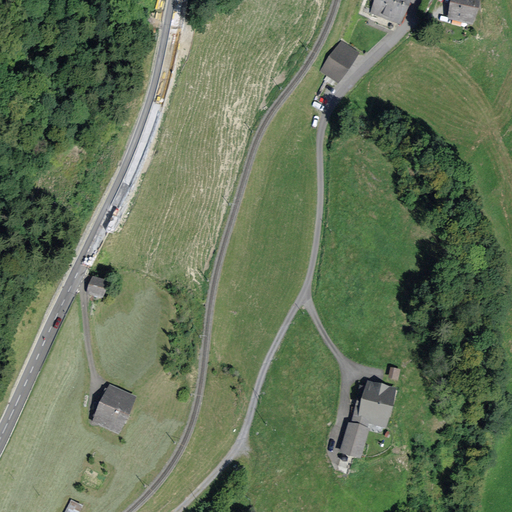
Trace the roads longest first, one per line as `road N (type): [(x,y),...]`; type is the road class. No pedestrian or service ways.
road 1 (unclassified): [(419,0),(323,119),(318,230),(304,295),(238,448),(178,511)]
road 2 (secondary): [(0,436),(130,154),(172,0)]
